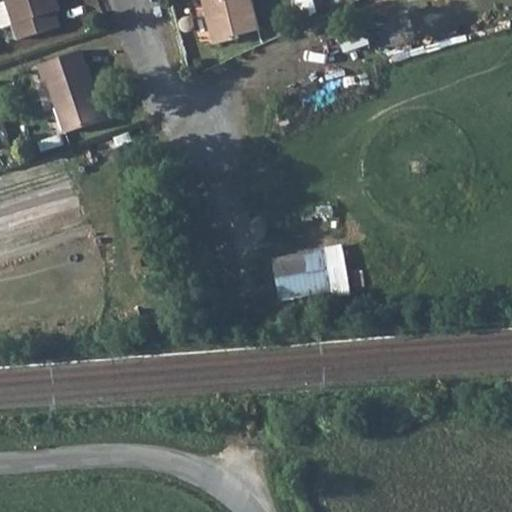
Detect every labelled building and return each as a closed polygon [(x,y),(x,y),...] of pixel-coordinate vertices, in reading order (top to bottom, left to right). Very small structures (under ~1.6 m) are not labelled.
[(20,18),(13,0),(7,0),(1,2),(0,4),(0,13),(2,19),(10,22),(20,18)] [(13,0),(20,18),(24,32),(62,20),(57,5),(63,3),(62,0),(13,0)] [(195,0),(205,40),(228,35),(227,29),(247,24),(241,0),(195,0)] [(86,40),(42,55),(49,74),(53,71),(71,122),(111,109),(86,40)] [(282,298),(337,293),(333,250),(278,255),(282,298)]
